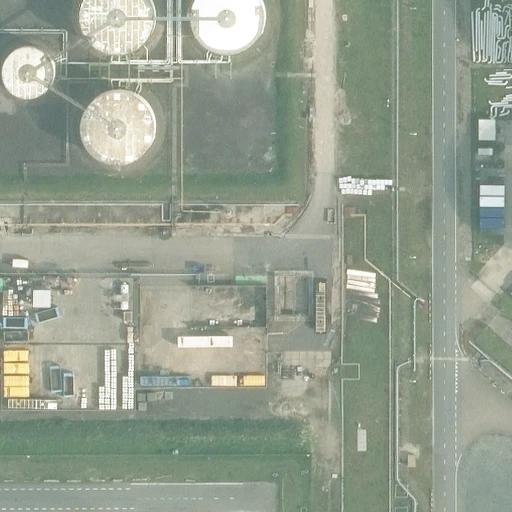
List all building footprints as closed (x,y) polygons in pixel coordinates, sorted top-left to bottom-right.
[(156,17),(156,10),(154,3),(152,0),(86,0),(85,3),(83,10),(83,17),(84,25),(85,30),(89,37),(93,42),(97,46),(103,50),(111,52),(117,53),(125,53),(132,51),(139,48),(144,44),(150,38),(153,32),(155,25),(156,17)] [(267,16),(267,9),(264,1),(263,0),(197,0),(197,1),(195,8),(194,16),(194,22),(196,29),(199,35),(204,41),(208,45),(215,49),(222,52),(229,53),(236,52),(244,50),(250,47),(256,42),(261,37),(264,31),(267,23),(267,16)] [(56,71),(56,70),(55,65),(54,61),(52,56),(48,51),(40,46),(35,45),(29,44),(25,45),(20,46),(15,49),(11,52),(6,59),(4,65),(4,70),(4,75),(6,79),(10,87),(15,92),(19,94),(25,96),(28,96),(34,96),(39,95),(44,92),(47,89),(50,86),(54,81),(55,75),(56,71)] [(155,126),(155,125),(155,119),(153,112),(150,106),(145,100),(140,96),(134,92),(128,90),(121,89),(113,89),(106,91),(99,94),(94,98),(89,104),(85,110),(83,118),(82,124),(82,131),(84,136),(86,143),(91,149),(96,154),(103,158),(108,161),(116,162),(124,162),(131,160),(138,157),(144,152),(150,145),(153,139),(155,133),(155,126)] [(495,118),(481,119),(482,138),(496,137),(495,118)]
